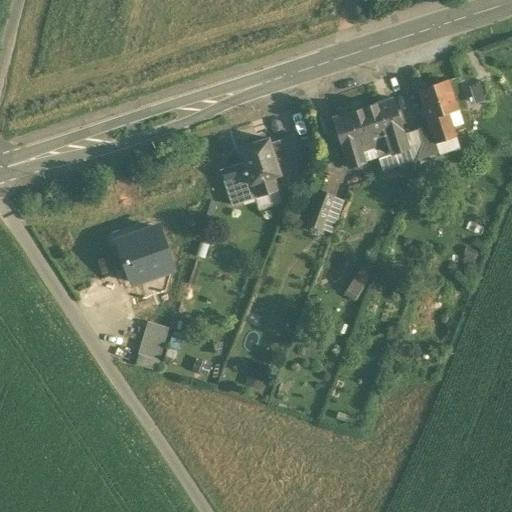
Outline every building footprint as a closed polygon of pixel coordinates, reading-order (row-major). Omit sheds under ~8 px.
[(445,81),(416,91),(426,121),(445,115),(456,112),(445,81)] [(484,85),(469,90),(473,101),(488,96),(484,85)] [(394,98),(363,108),(374,140),(387,136),(392,153),(409,147),(404,134),(404,131),(394,98)] [(363,108),(332,118),(343,151),(344,151),(361,145),(374,140),(363,108)] [(445,115),(426,121),(427,124),(433,142),(434,142),(452,136),(445,115)] [(416,128),(416,129),(421,143),(416,157),(415,160),(437,152),(437,151),(434,142),(433,142),(427,124),(416,128)] [(416,129),(404,134),(409,147),(409,148),(421,143),(416,129)] [(294,134),(281,138),(281,140),(287,159),(289,162),(302,158),(294,134)] [(387,136),(374,140),(378,157),(379,157),(392,153),(387,136)] [(434,142),(437,151),(455,145),(452,136),(434,142)] [(266,139),(238,148),(243,163),(237,165),(241,176),(247,174),(250,185),(251,185),(273,178),(278,176),(274,163),(268,144),(266,139)] [(281,140),(268,144),(274,163),(287,159),(281,140)] [(374,140),(361,145),(367,161),(378,157),(374,140)] [(392,153),(379,157),(382,169),(416,157),(421,143),(409,148),(409,147),(392,153)] [(361,145),(344,151),(349,167),(367,161),(361,145)] [(241,176),(237,165),(221,170),(232,205),(255,198),(251,185),(250,185),(247,174),(241,176)] [(273,178),(251,185),(255,198),(277,191),(273,178)] [(419,181),(410,178),(403,194),(412,198),(419,181)] [(320,191),(307,224),(321,229),(334,197),(320,191)] [(334,197),(321,229),(331,233),(343,201),(334,197)] [(153,230),(118,244),(133,282),(168,268),(153,230)] [(357,269),(348,293),(358,297),(368,273),(357,269)] [(169,328),(147,322),(138,354),(140,354),(159,360),(169,328)] [(159,360),(140,354),(137,365),(156,371),(159,360)] [(193,369),(208,373),(212,361),(197,356),(193,369)] [(262,386),(268,363),(254,359),(248,382),(262,386)]
